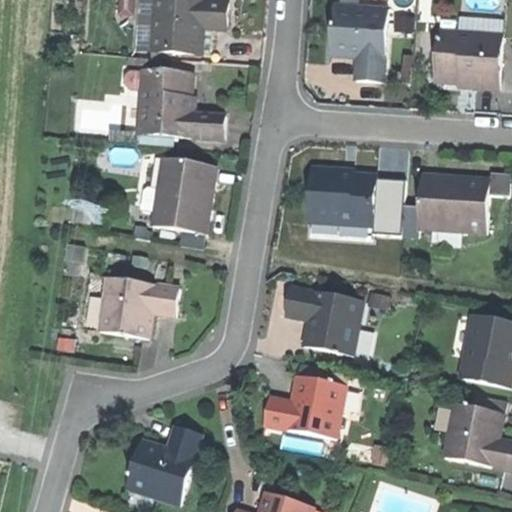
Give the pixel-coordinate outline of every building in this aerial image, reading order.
[(142,0),(139,54),(156,55),(158,0),(142,0)] [(177,0),(158,0),(156,55),(200,58),(202,31),(206,31),(229,33),(230,3),(177,0)] [(390,13),(336,9),(334,32),(333,53),(360,55),(359,60),(358,84),(385,86),(390,13)] [(461,21),(461,36),(503,38),(503,23),(461,21)] [(442,36),(440,86),(459,87),(474,88),(474,92),(500,93),(501,78),(502,44),(503,38),(461,36),(442,36)] [(509,44),(502,44),(501,78),(508,78),(509,44)] [(142,138),(196,141),(197,116),(193,116),(194,99),(195,77),(146,74),(146,76),(145,93),(142,138)] [(132,92),(145,93),(146,76),(132,75),(127,78),(127,86),(132,92)] [(75,131),(91,134),(96,106),(80,103),(75,131)] [(230,118),(197,116),(196,141),(228,143),(230,118)] [(189,234),(213,238),(216,217),(219,202),(213,201),(218,170),(169,162),(164,193),(161,213),(158,229),(189,234)] [(223,171),(218,170),(213,201),(219,202),(223,171)] [(340,171),(314,170),(312,227),(375,229),(377,178),(355,177),(340,176),(340,171)] [(511,180),(490,180),(490,184),(489,202),(511,203),(511,194),(511,180)] [(464,188),(424,186),(423,214),(422,235),(488,238),(489,202),(490,184),(464,183),(464,188)] [(146,210),(161,213),(164,193),(149,191),(146,210)] [(422,243),(422,235),(423,214),(407,213),(406,242),(422,243)] [(210,253),(213,238),(189,234),(186,250),(210,253)] [(184,291),(111,283),(105,336),(148,341),(151,315),(157,316),(180,319),(184,291)] [(364,306),(294,293),(289,320),(310,324),(315,325),(310,352),(354,360),(364,306)] [(155,328),(157,316),(151,315),(148,341),(154,342),(155,328)] [(511,326),(473,321),(463,383),(511,390),(511,326)] [(305,351),(310,352),(315,325),(310,324),(308,337),(305,351)] [(301,369),(299,379),(304,380),(334,386),(336,375),(301,369)] [(336,375),(334,386),(348,388),(350,378),(336,375)] [(297,392),(295,405),(299,406),(304,380),(299,379),(297,392)] [(334,386),(304,380),(299,406),(295,405),(272,401),(267,430),(339,443),(348,388),(334,386)] [(500,415),(457,407),(448,461),(511,472),(511,443),(501,442),(496,441),(500,415)] [(505,416),(500,415),(496,441),(501,442),(503,430),(505,416)] [(132,493),(185,508),(204,440),(178,433),(172,453),(170,458),(144,451),(138,469),(132,493)] [(145,446),(144,451),(170,458),(172,453),(145,446)] [(265,510),(264,511),(270,511),(275,499),(269,497),(265,510)] [(314,511),(315,511),(275,499),(270,511),(314,511)]
